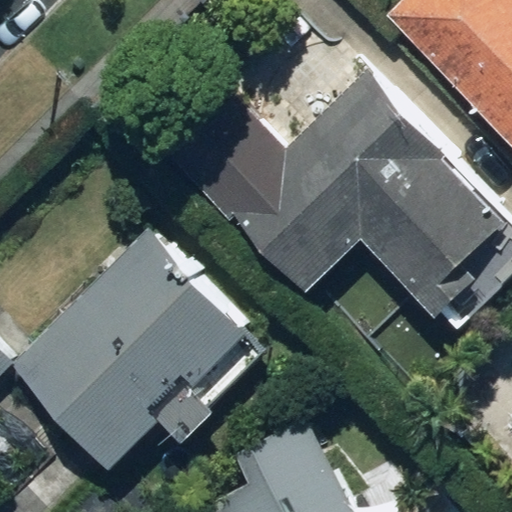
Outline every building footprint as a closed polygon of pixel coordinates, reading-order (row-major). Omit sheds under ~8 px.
[(511,0),(406,0),(396,11),(511,125),(511,0)] [(243,94),(183,154),(319,291),(375,235),(470,330),(511,287),(511,200),(379,67),(297,148),(243,94)] [(32,357),(134,457),(173,416),(198,439),(229,408),(206,383),(261,330),(160,227),(32,357)] [(0,382),(24,356),(0,333),(0,382)] [(261,478),(201,509),(202,511),(368,511),(318,415),(247,452),(261,478)]
